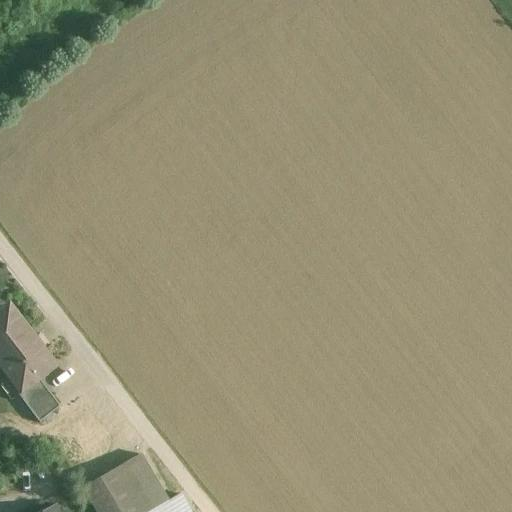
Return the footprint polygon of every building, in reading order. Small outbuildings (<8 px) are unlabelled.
[(43,352),(9,308),(0,315),(0,367),(9,380),(13,378),(23,391),(24,392),(39,380),(57,366),(45,350),(43,352)] [(39,380),(24,392),(23,391),(18,395),(39,423),(60,407),(39,380)] [(154,511),(169,503),(140,455),(116,470),(140,511),(154,511)] [(140,511),(116,470),(82,490),(94,511),(140,511)] [(154,511),(188,511),(179,497),(169,503),(154,511)]
